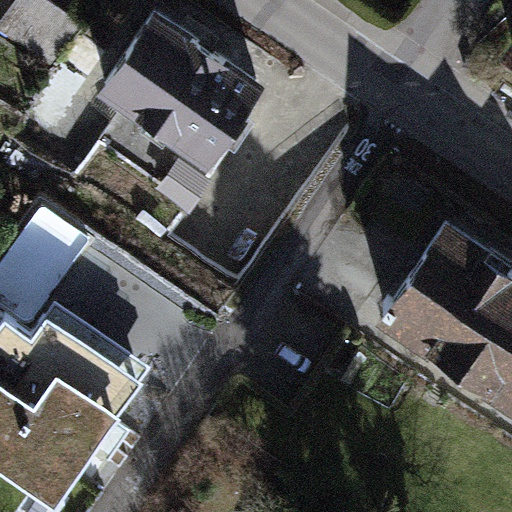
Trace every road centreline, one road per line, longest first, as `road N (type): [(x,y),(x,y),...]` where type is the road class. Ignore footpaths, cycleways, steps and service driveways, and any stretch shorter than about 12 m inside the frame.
road 1 (residential): [(396,92),(134,511)]
road 2 (residential): [(266,0),(396,92)]
road 3 (residential): [(396,92),(511,170)]
